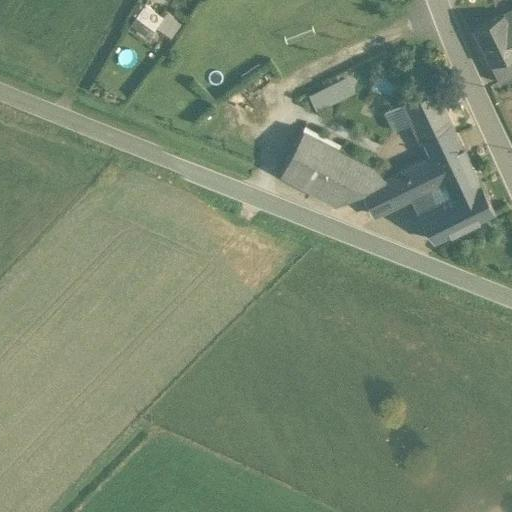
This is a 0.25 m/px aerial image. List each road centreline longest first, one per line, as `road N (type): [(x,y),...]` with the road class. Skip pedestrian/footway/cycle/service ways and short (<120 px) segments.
road 1 (tertiary): [(511,301),(0,94)]
road 2 (track): [(240,188),(307,83),(440,4)]
road 3 (unclassified): [(438,0),(511,172)]
